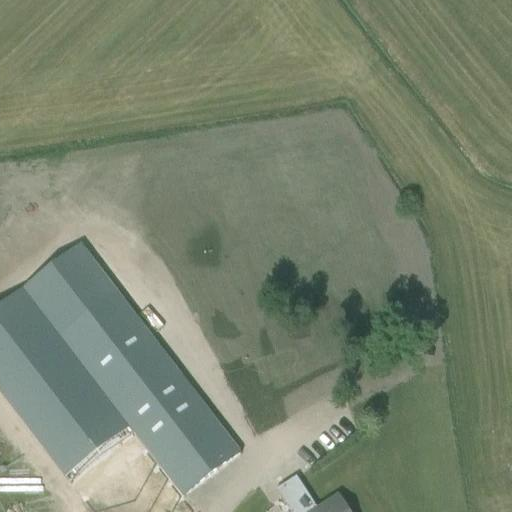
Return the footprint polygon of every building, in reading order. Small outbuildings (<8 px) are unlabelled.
[(172,283),(193,322),(360,231),(339,191),(172,283)] [(239,454),(119,297),(61,340),(146,454),(150,451),(182,496),(239,454)] [(289,341),(269,302),(202,339),(223,377),(289,341)] [(275,371),(233,394),(258,439),(342,393),(334,378),(328,367),(317,348),(275,371)] [(84,500),(92,511),(193,511),(182,496),(150,451),(146,454),(84,500)] [(346,511),(338,499),(317,511),(296,479),(276,492),(288,511),(346,511)]
